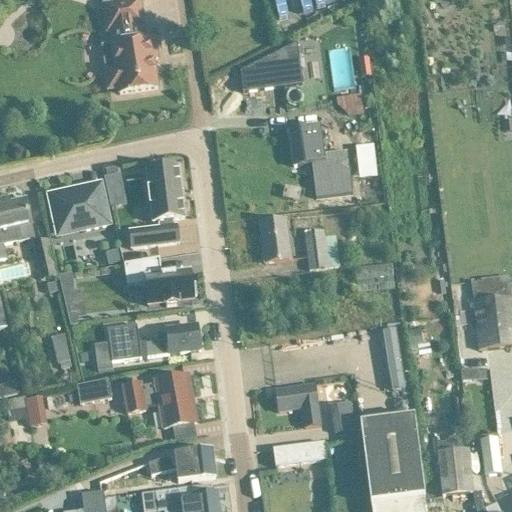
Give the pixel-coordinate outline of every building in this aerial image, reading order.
[(314,0),(320,12),(333,7),(335,14),(356,6),(353,0),(314,0)] [(109,91),(119,89),(120,95),(157,90),(153,61),(157,60),(154,40),(141,42),(139,28),(144,27),(140,2),(102,7),(106,34),(110,34),(112,45),(101,47),(109,91)] [(296,45),(240,74),(243,95),(302,88),(296,45)] [(371,60),(362,61),(365,80),(374,79),(371,60)] [(309,130),(289,133),(294,169),(312,166),(316,201),(353,197),(348,154),(323,156),(320,129),(309,131),(309,130)] [(116,169),(105,171),(107,179),(118,176),(116,169)] [(182,220),(177,170),(146,173),(152,224),(159,223),(160,229),(129,233),(131,251),(177,245),(175,228),(172,228),(171,221),(182,220)] [(375,200),(391,199),(390,172),(374,172),(375,200)] [(81,226),(82,232),(110,226),(103,189),(76,195),(75,191),(47,197),(54,232),(81,226)] [(0,262),(7,261),(4,247),(34,240),(25,200),(0,205),(0,262)] [(334,203),(337,226),(346,224),(343,201),(334,203)] [(308,222),(332,221),(332,210),(308,211),(308,222)] [(285,223),(260,226),(265,266),(290,263),(285,223)] [(324,233),(304,235),(309,273),(339,269),(336,238),(325,240),(324,233)] [(33,247),(38,266),(41,282),(57,278),(49,243),(33,247)] [(117,253),(106,255),(108,267),(120,264),(117,253)] [(194,286),(190,287),(188,274),(161,278),(159,260),(124,267),(127,288),(146,285),(149,307),(166,305),(166,307),(177,306),(176,303),(192,301),(191,297),(195,296),(194,286)] [(71,276),(58,278),(62,297),(74,294),(71,276)] [(511,300),(510,278),(470,282),(473,305),(478,353),(511,349),(511,300)] [(57,284),(46,286),(49,296),(59,293),(57,284)] [(0,296),(6,317),(16,314),(9,289),(0,291),(0,296)] [(137,327),(117,330),(107,331),(112,365),(142,361),(137,327)] [(197,329),(166,333),(168,344),(146,347),(147,360),(201,353),(197,329)] [(406,391),(395,331),(320,344),(323,360),(384,350),(392,394),(406,391)] [(420,332),(407,334),(409,349),(420,347),(423,347),(420,332)] [(73,357),(85,353),(78,334),(66,338),(73,357)] [(71,368),(70,362),(68,353),(58,355),(55,360),(56,365),(59,364),(60,370),(71,368)] [(197,425),(196,424),(188,378),(155,384),(156,387),(141,389),(141,386),(123,390),(128,416),(146,413),(145,410),(159,407),(164,431),(197,425)] [(108,381),(104,382),(76,387),(80,406),(111,401),(108,381)] [(315,388),(276,393),(279,415),(302,411),(305,431),(321,429),(315,388)] [(41,400),(25,403),(26,413),(43,410),(41,400)] [(25,403),(15,405),(18,420),(28,418),(26,413),(25,403)] [(335,434),(354,432),(351,405),(332,407),(335,434)] [(372,508),(372,511),(424,511),(424,501),(422,501),(422,498),(425,497),(416,435),(414,418),(360,425),(371,508),(372,508)] [(501,475),(497,439),(481,441),(485,477),(501,475)] [(361,442),(341,445),(344,462),(364,459),(361,442)] [(473,496),(473,494),(468,451),(454,452),(453,442),(436,444),(442,499),(473,496)] [(327,462),(324,444),(273,451),(276,469),(327,462)] [(205,482),(204,480),(215,479),(212,452),(188,455),(161,462),(149,466),(154,480),(180,471),(181,484),(203,481),(203,482),(205,482)] [(164,493),(142,496),(144,511),(177,511),(182,511),(181,511),(219,511),(217,495),(213,496),(212,488),(164,493)] [(481,493),(473,494),(473,496),(476,511),(485,511),(484,509),(481,493)] [(115,500),(104,501),(104,494),(82,497),(83,511),(105,511),(106,510),(116,509),(115,500)]
